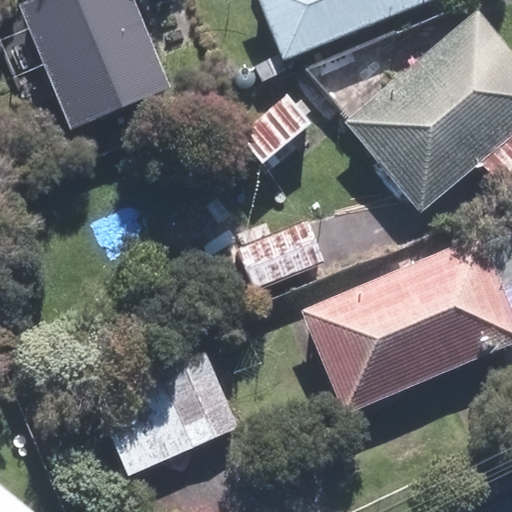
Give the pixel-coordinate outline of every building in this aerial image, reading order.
[(69,129),(170,88),(134,0),(25,0),(18,3),(69,129)] [(264,0),(288,62),(452,0),(264,0)] [(344,110),(422,212),(487,163),(508,191),(511,187),(511,43),(483,5),(344,110)] [(324,119),(295,85),(242,131),(271,165),(324,119)] [(348,416),(511,348),(511,293),(510,288),(511,286),(511,218),(302,306),(348,416)] [(314,219),(239,247),(255,292),(330,264),(314,219)] [(209,351),(102,394),(134,476),(242,433),(209,351)] [(0,511),(41,511),(0,476),(0,511)]
